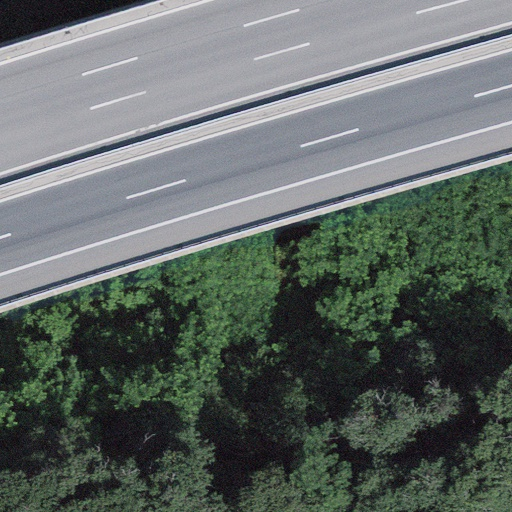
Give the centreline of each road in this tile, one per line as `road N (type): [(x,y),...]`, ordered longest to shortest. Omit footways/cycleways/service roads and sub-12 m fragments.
road 1 (motorway): [(0,238),(511,88)]
road 2 (motorway): [(402,0),(0,118)]
